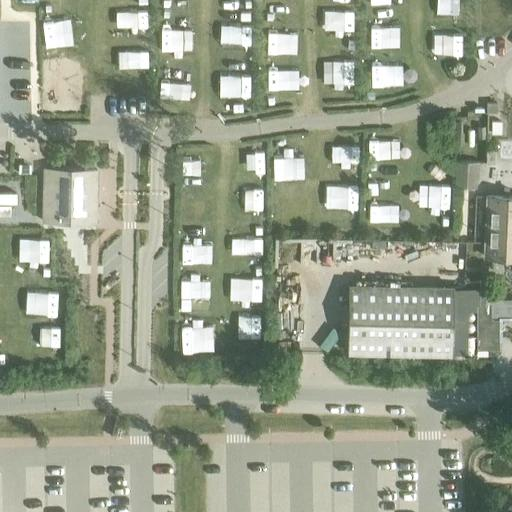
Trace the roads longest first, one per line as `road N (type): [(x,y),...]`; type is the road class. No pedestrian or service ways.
road 1 (unclassified): [(0,404),(241,392),(473,397)]
road 2 (unknown): [(129,132),(134,0)]
